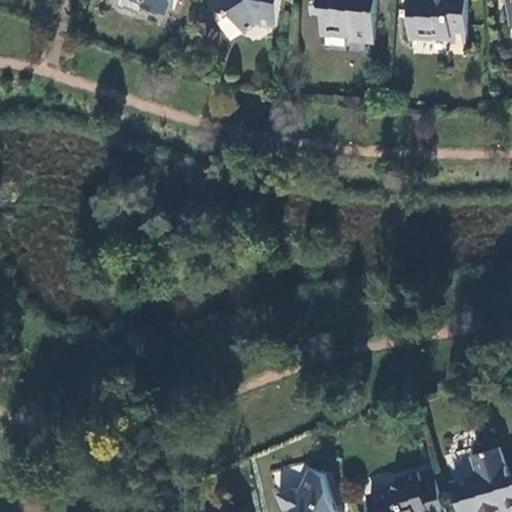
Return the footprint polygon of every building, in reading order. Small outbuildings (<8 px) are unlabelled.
[(174,9),(177,0),(145,0),(144,6),(169,15),(171,8),(174,9)] [(276,26),(281,0),(215,0),(214,9),(233,14),(246,31),(260,23),(276,26)] [(375,41),(377,0),(316,0),(317,10),(324,11),(323,31),(349,33),(350,39),(375,41)] [(468,44),(467,0),(408,0),(408,7),(406,7),(406,14),(411,14),(411,39),(449,39),(450,44),(455,44),(455,32),(463,32),(464,44),(468,44)] [(455,483),(464,511),(493,511),(492,508),(502,505),(504,511),(511,511),(511,475),(511,476),(502,448),(475,456),(480,474),(455,483)] [(338,511),(327,475),(313,470),(301,492),(294,489),(280,493),(285,510),(289,511),(288,511),(338,511)] [(447,511),(437,478),(423,482),(420,472),(401,479),(395,491),(372,498),(375,511),(447,511)]
